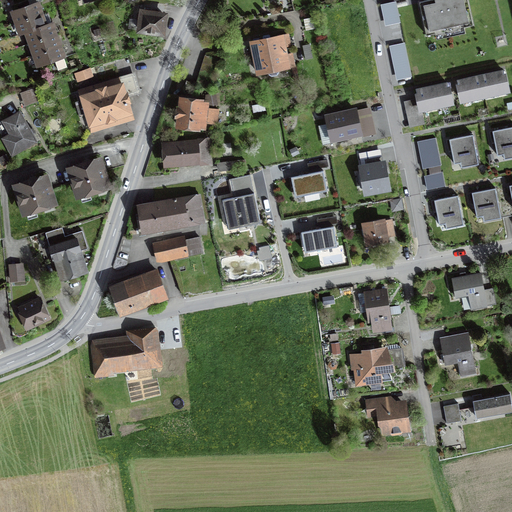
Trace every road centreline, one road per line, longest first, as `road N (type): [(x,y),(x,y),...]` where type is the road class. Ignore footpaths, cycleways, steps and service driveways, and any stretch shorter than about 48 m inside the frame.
road 1 (residential): [(79,321),(109,325),(428,264)]
road 2 (secondary): [(199,0),(79,321)]
road 3 (residential): [(428,264),(367,0)]
